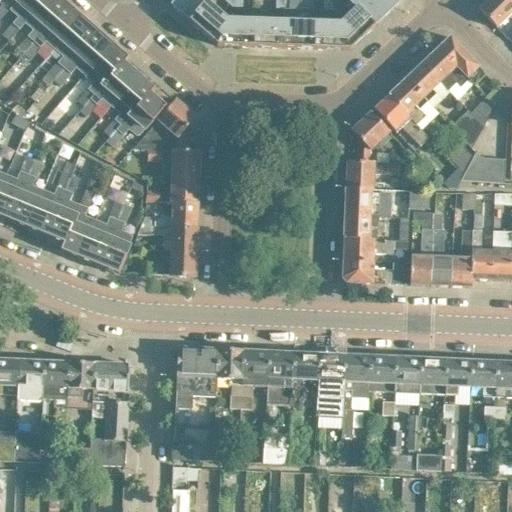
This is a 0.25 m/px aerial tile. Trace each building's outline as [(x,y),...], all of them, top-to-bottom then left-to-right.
[(44,0),(17,0),(16,2),(10,9),(18,17),(1,36),(8,42),(25,22),(44,0)] [(59,0),(44,0),(25,22),(33,30),(16,49),(23,56),(66,6),(59,0)] [(190,24),(207,4),(210,0),(175,0),(170,6),(190,24)] [(242,0),(234,0),(232,8),(242,8),(242,0)] [(323,0),(323,11),(334,11),(329,0),(323,0)] [(346,0),(355,10),(373,28),(395,7),(388,0),(346,0)] [(496,29),(511,13),(511,0),(489,0),(479,11),(496,29)] [(190,24),(216,47),(227,21),(207,4),(190,24)] [(46,42),(55,49),(81,19),(66,6),(23,56),(29,61),(46,42)] [(282,10),(282,23),(283,23),(283,49),(311,50),(312,24),(312,11),(289,10),(282,10)] [(349,51),(373,28),(355,10),(339,25),(349,51)] [(81,19),(55,49),(64,57),(47,76),(53,82),(97,32),(81,19)] [(253,22),(227,21),(216,47),(253,48),(253,22)] [(253,48),(283,49),(283,23),(253,22),(253,48)] [(311,50),(349,51),(339,25),(312,24),(311,50)] [(76,68),(85,76),(112,46),(97,32),(53,82),(60,87),(76,68)] [(474,86),(485,75),(450,38),(439,49),(468,79),(467,79),(473,85),(474,86)] [(84,108),(123,63),(127,59),(112,46),(85,76),(94,84),(77,102),(84,108)] [(439,49),(422,65),(439,84),(446,91),(449,94),(456,101),(473,85),(467,79),(468,79),(439,49)] [(23,56),(16,64),(22,69),(29,61),(23,56)] [(113,106),(138,77),(123,63),(84,108),(80,112),(86,117),(103,98),(113,106)] [(422,65),(406,80),(428,104),(436,96),(432,91),(439,84),(422,65)] [(110,138),(149,94),(153,90),(138,77),(113,106),(121,113),(104,132),(110,138)] [(406,80),(389,96),(415,124),(422,130),(438,115),(433,109),(428,104),(406,80)] [(497,87),(485,98),(494,107),(501,92),(497,87)] [(38,89),(29,98),(34,102),(42,93),(38,89)] [(110,138),(106,143),(112,148),(129,129),(138,137),(164,107),(149,94),(110,138)] [(389,96),(374,110),(396,134),(402,128),(420,147),(429,138),(422,130),(415,124),(389,96)] [(485,98),(469,115),(482,129),(484,126),(493,109),(494,107),(485,98)] [(195,119),(175,101),(157,121),(178,139),(177,151),(189,152),(190,133),(186,130),(195,119)] [(466,112),(450,128),(471,150),(482,129),(469,115),(466,112)] [(370,114),(351,132),(358,139),(357,163),(368,163),(368,152),(388,133),(370,114)] [(15,115),(10,123),(23,131),(28,122),(15,115)] [(133,149),(147,150),(162,151),(162,140),(150,129),(133,149)] [(447,157),(463,174),(472,159),(460,146),(447,157)] [(161,163),(162,151),(147,150),(147,163),(161,163)] [(173,151),(172,177),(198,178),(199,152),(189,152),(177,151),(173,151)] [(375,154),(375,164),(388,164),(388,155),(375,154)] [(472,159),(463,174),(460,181),(474,182),(484,159),(474,155),(472,159)] [(5,177),(0,190),(0,217),(8,221),(33,160),(25,157),(15,181),(5,177)] [(457,170),(442,184),(453,195),(460,181),(463,174),(447,157),(446,158),(457,170)] [(474,182),(488,183),(493,163),(493,160),(484,159),(474,182)] [(33,160),(8,221),(27,229),(42,192),(32,188),(42,164),(33,160)] [(505,160),(493,160),(493,163),(488,183),(503,184),(505,160)] [(42,192),(27,229),(45,236),(71,175),(74,166),(65,162),(52,196),(42,192)] [(347,163),(346,188),(371,189),(373,190),(373,175),(397,176),(398,165),(388,164),(375,164),(368,163),(357,163),(347,163)] [(45,236),(64,244),(79,208),(68,203),(79,178),(71,175),(45,236)] [(197,204),(198,178),(172,177),(171,203),(197,204)] [(346,188),(345,216),(375,217),(390,217),(391,195),(371,194),(371,189),(346,188)] [(79,259),(95,222),(85,217),(94,194),(86,190),(79,208),(64,244),(60,252),(79,259)] [(95,222),(79,259),(97,267),(123,205),(127,194),(121,191),(116,203),(115,202),(105,226),(95,222)] [(161,191),(148,191),(148,202),(160,203),(161,191)] [(409,191),(408,208),(428,209),(429,192),(409,191)] [(473,210),(474,194),(462,194),(462,195),(461,210),(473,210)] [(511,195),(495,195),(494,206),(511,206),(511,195)] [(142,227),(196,229),(197,204),(171,203),(165,203),(164,216),(154,215),(154,218),(146,218),(145,225),(143,225),(142,227)] [(123,205),(97,267),(117,275),(132,238),(121,234),(131,209),(123,205)] [(411,257),(409,287),(429,287),(432,230),(432,213),(413,212),(412,221),(421,221),(419,257),(411,257)] [(471,281),(491,282),(492,252),(480,252),(482,215),(473,215),(472,232),(471,281)] [(345,216),(344,239),(369,240),(370,228),(374,228),(375,217),(345,216)] [(399,218),(398,241),(407,241),(408,218),(399,218)] [(171,239),(170,252),(195,253),(196,229),(142,227),(138,236),(163,237),(163,239),(171,239)] [(432,231),(429,287),(450,288),(451,258),(443,258),(444,232),(432,231)] [(451,258),(450,288),(471,289),(471,281),(472,232),(461,232),(460,258),(451,258)] [(492,252),(491,282),(511,283),(511,251),(511,233),(493,233),(492,252)] [(398,241),(369,240),(344,239),(343,261),(372,262),(373,255),(392,256),(393,250),(406,250),(407,241),(398,241)] [(194,278),(195,253),(170,252),(170,264),(163,264),(142,263),(141,276),(194,278)] [(344,281),(346,284),(392,286),(392,272),(372,271),(372,262),(343,261),(342,279),(344,281)] [(177,349),(173,442),(188,442),(187,461),(214,463),(218,379),(219,351),(177,349)] [(242,387),(243,352),(219,351),(218,379),(229,380),(228,386),(242,387)] [(267,388),(268,353),(243,352),(242,387),(256,387),(267,388)] [(267,388),(266,402),(275,403),(276,406),(282,406),(283,403),(292,403),(292,400),(294,354),(268,353),(267,388)] [(292,407),(292,412),(301,413),(302,400),(305,400),(305,394),(318,395),(319,355),(294,354),(292,400),(292,403),(292,407)] [(318,395),(317,416),(317,426),(341,427),(342,418),(343,418),(345,356),(319,355),(318,395)] [(343,418),(342,439),(351,439),(352,411),(369,411),(369,393),(371,357),(345,356),(343,418)] [(395,394),(396,358),(371,357),(369,393),(395,394)] [(420,395),(421,360),(396,358),(395,394),(407,395),(420,395)] [(0,395),(17,396),(18,362),(0,360),(0,395)] [(444,396),(445,361),(421,360),(420,395),(444,396)] [(469,389),(470,362),(445,361),(444,396),(459,397),(459,389),(469,389)] [(42,404),(42,400),(43,363),(18,362),(17,396),(17,403),(42,404)] [(495,399),(497,363),(470,362),(469,389),(483,390),(483,398),(495,399)] [(65,422),(65,410),(67,364),(43,363),(42,400),(54,400),(54,409),(56,409),(55,422),(65,422)] [(92,411),(94,365),(68,363),(68,364),(67,364),(65,410),(92,411)] [(511,399),(511,363),(497,363),(495,399),(509,400),(511,399)] [(92,418),(105,419),(104,441),(90,440),(90,448),(89,466),(124,468),(129,366),(94,365),(92,411),(92,418)] [(241,411),(241,399),(231,398),(231,411),(241,411)] [(251,399),(241,399),(241,411),(251,412),(251,399)] [(394,417),(395,403),(383,402),(382,416),(394,417)] [(443,405),(443,419),(454,420),(455,406),(443,405)] [(494,421),(494,407),(483,407),(483,421),(494,421)] [(505,408),(494,407),(494,421),(504,421),(505,408)] [(409,416),(408,450),(417,451),(419,416),(409,416)] [(393,432),(393,447),(402,447),(403,432),(393,432)] [(15,446),(14,463),(39,464),(40,451),(40,447),(27,446),(28,433),(16,433),(15,446)] [(173,442),(172,460),(187,461),(188,442),(173,442)] [(0,462),(14,463),(15,446),(0,444),(0,462)] [(72,448),(71,466),(89,466),(90,448),(72,448)] [(350,449),(350,462),(361,462),(362,449),(350,449)] [(269,450),(268,464),(289,465),(290,451),(269,450)] [(49,452),(40,451),(39,464),(48,465),(49,452)] [(417,455),(416,472),(439,473),(440,456),(417,455)] [(392,456),(392,470),(412,471),(413,457),(392,456)] [(441,460),(441,473),(450,473),(451,460),(441,460)] [(494,467),(493,476),(509,476),(510,467),(494,467)] [(172,468),(171,483),(187,484),(187,481),(197,482),(198,469),(184,468),(172,468)] [(195,511),(197,490),(187,490),(185,511),(195,511)] [(58,511),(59,502),(49,501),(48,511),(58,511)]
